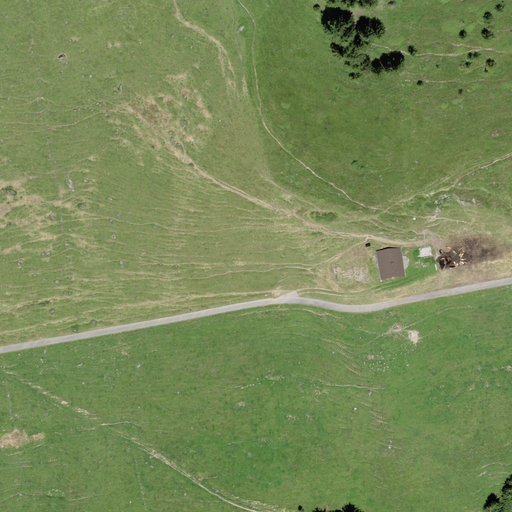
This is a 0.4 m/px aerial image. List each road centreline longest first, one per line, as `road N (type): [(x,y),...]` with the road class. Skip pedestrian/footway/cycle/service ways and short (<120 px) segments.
road 1 (track): [(0,350),(262,302),(355,309),(511,280)]
road 2 (track): [(285,299),(308,289),(352,294),(424,270)]
